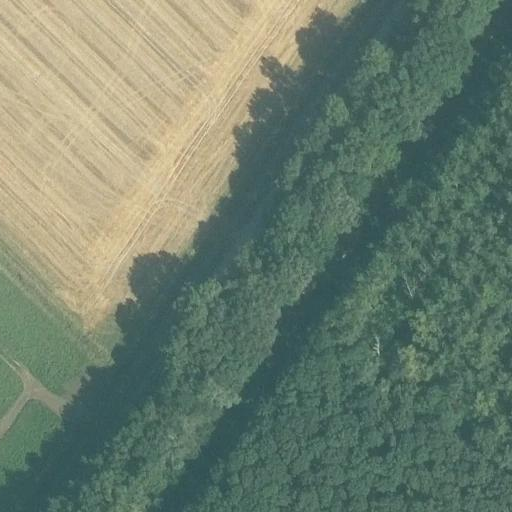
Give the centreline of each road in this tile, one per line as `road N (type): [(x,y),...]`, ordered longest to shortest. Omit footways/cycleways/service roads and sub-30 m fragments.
road 1 (unclassified): [(58,511),(404,0)]
road 2 (track): [(170,511),(511,3)]
